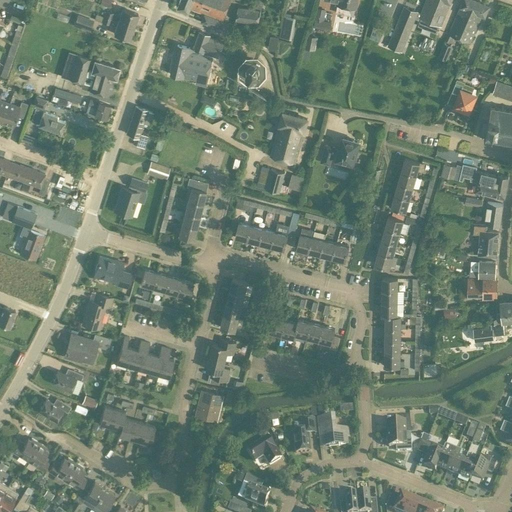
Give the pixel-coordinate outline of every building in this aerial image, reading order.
[(179,0),(177,6),(189,11),(189,8),(203,14),(201,21),(220,29),(223,20),(230,0),(179,0)] [(426,0),(419,16),(441,25),(451,0),(426,0)] [(470,42),(481,15),(484,16),(489,5),(476,0),(462,0),(449,34),(470,42)] [(249,7),(238,6),(235,20),(257,24),(260,9),(249,7)] [(417,12),(404,6),(388,45),(401,50),(417,12)] [(317,7),(315,15),(324,17),(326,9),(317,7)] [(105,10),(103,16),(111,19),(117,21),(133,26),(137,13),(121,8),(119,14),(105,10)] [(20,18),(11,14),(10,19),(19,23),(20,18)] [(111,19),(103,16),(96,14),(94,19),(109,24),(111,19)] [(283,15),(279,36),(291,39),(296,17),(283,15)] [(88,29),(91,21),(77,16),(75,24),(88,29)] [(314,26),(327,29),(329,22),(315,19),(314,26)] [(117,21),(113,33),(129,38),(133,26),(117,21)] [(15,30),(11,42),(17,45),(21,32),(20,32),(22,25),(17,24),(15,30)] [(211,34),(199,30),(193,47),(177,44),(171,73),(196,79),(195,84),(206,85),(208,73),(212,56),(201,54),(194,52),(194,49),(204,52),(218,58),(224,42),(210,37),(211,34)] [(268,48),(276,50),(279,36),(270,34),(268,48)] [(317,37),(306,35),(304,48),(315,50),(317,37)] [(11,42),(7,53),(13,56),(17,45),(11,42)] [(446,60),(452,46),(443,42),(438,56),(446,60)] [(82,82),(81,88),(89,90),(111,96),(119,67),(94,59),(90,70),(87,70),(91,59),(75,54),(68,52),(60,75),(68,78),(82,82)] [(7,53),(3,65),(9,67),(13,56),(7,53)] [(242,67),(242,71),(244,74),(247,77),(251,78),(254,78),(258,77),(261,74),(263,71),(264,67),(263,64),(261,60),(258,58),(254,56),(251,56),(247,58),(244,60),(242,64),(242,67)] [(9,67),(3,65),(0,72),(0,75),(6,77),(9,67)] [(465,82),(456,78),(446,103),(454,106),(468,111),(475,94),(462,89),(465,82)] [(511,86),(496,81),(492,94),(511,100),(511,86)] [(59,89),(57,95),(79,102),(81,95),(59,88),(59,89)] [(0,122),(2,123),(9,103),(0,99),(0,96),(1,94),(0,93),(0,122)] [(209,102),(211,97),(203,94),(200,100),(206,103),(209,102)] [(36,108),(35,108),(30,120),(38,123),(38,124),(60,131),(63,120),(56,118),(57,115),(43,110),(43,107),(44,107),(47,99),(35,95),(32,103),(37,105),(36,108)] [(93,114),(94,114),(105,118),(109,105),(98,101),(98,100),(89,97),(87,104),(88,105),(85,113),(93,116),(93,114)] [(19,106),(9,103),(2,123),(13,126),(17,115),(22,117),(27,103),(21,101),(19,106)] [(511,108),(511,110),(505,109),(503,108),(503,106),(502,106),(501,108),(491,106),(490,104),(489,106),(491,107),(485,137),(484,138),(483,138),(484,140),(486,139),(496,141),(496,142),(497,143),(497,141),(506,142),(505,144),(507,145),(507,143),(511,143),(511,108)] [(153,112),(147,110),(135,106),(126,133),(135,136),(132,143),(144,147),(148,136),(139,133),(143,123),(149,125),(153,112)] [(282,112),(270,156),(295,163),(308,119),(282,112)] [(36,143),(37,138),(25,134),(23,139),(36,143)] [(154,148),(160,150),(164,139),(158,137),(154,148)] [(358,142),(342,137),(339,148),(335,147),(336,146),(325,143),(320,162),(330,165),(332,157),(336,158),(352,163),(358,142)] [(0,172),(7,175),(11,161),(0,157),(0,172)] [(404,158),(401,171),(416,175),(419,163),(404,158)] [(7,175),(23,181),(28,167),(11,161),(7,175)] [(147,173),(166,179),(170,168),(151,161),(147,173)] [(443,163),(440,174),(453,178),(457,166),(443,163)] [(507,183),(508,176),(498,174),(497,176),(475,170),(476,167),(463,164),(460,175),(470,178),(471,173),(479,175),(478,180),(497,184),(498,181),(507,183)] [(282,183),(285,172),(261,166),(256,186),(279,192),(287,194),(289,186),(302,190),(305,176),(292,173),(288,185),(282,183)] [(28,167),(23,181),(40,187),(43,179),(45,173),(28,167)] [(377,185),(380,169),(374,167),(370,183),(377,185)] [(438,168),(433,167),(430,179),(435,180),(438,168)] [(416,175),(401,171),(398,182),(413,186),(416,175)] [(477,186),(475,192),(504,198),(507,183),(498,181),(497,184),(478,180),(479,175),(471,173),(470,178),(469,180),(478,182),(477,186)] [(138,192),(135,191),(134,191),(135,188),(144,191),(147,182),(130,176),(128,185),(130,186),(130,189),(121,187),(114,210),(130,215),(138,192)] [(430,179),(426,191),(431,192),(435,180),(430,179)] [(398,182),(394,195),(409,199),(413,186),(398,182)] [(190,187),(187,198),(202,202),(205,191),(190,187)] [(428,204),(431,192),(426,191),(423,203),(428,204)] [(394,195),(391,207),(406,211),(409,199),(394,195)] [(464,204),(474,205),(473,210),(480,211),(482,206),(483,199),(466,196),(464,204)] [(256,207),(257,202),(238,197),(235,207),(250,211),(251,206),(256,207)] [(199,215),(202,202),(187,198),(184,211),(199,215)] [(11,220),(10,220),(30,228),(36,212),(16,204),(16,205),(7,201),(1,216),(11,220)] [(487,223),(499,225),(503,204),(487,201),(484,223),(487,223)] [(268,205),(257,202),(256,207),(257,207),(256,213),(262,214),(263,209),(267,210),(268,205)] [(424,217),(428,204),(423,203),(419,215),(424,217)] [(294,236),(299,213),(281,208),(280,213),(292,216),(289,226),(287,234),(288,234),(294,236)] [(184,211),(181,223),(196,227),(199,215),(184,211)] [(388,216),(385,228),(400,232),(403,220),(388,216)] [(354,224),(342,221),(341,225),(349,227),(353,229),(354,224)] [(235,237),(247,240),(251,225),(239,222),(235,237)] [(487,230),(487,223),(484,223),(472,222),(471,234),(480,235),(478,254),(496,255),(498,231),(487,230)] [(181,223),(177,236),(192,240),(196,227),(181,223)] [(287,234),(289,226),(280,223),(277,232),(275,231),(271,246),(284,250),(288,234),(287,234)] [(417,224),(414,235),(413,236),(418,237),(422,225),(417,224)] [(263,228),(251,225),(247,240),(259,243),(263,228)] [(259,243),(271,246),(275,231),(263,228),(259,243)] [(385,228),(382,239),(397,244),(400,232),(385,228)] [(28,229),(19,252),(35,258),(40,245),(39,244),(43,234),(28,229)] [(297,249),(308,252),(312,237),(301,234),(297,249)] [(413,236),(410,248),(415,249),(418,237),(413,236)] [(308,252),(320,255),(324,240),(312,237),(308,252)] [(382,239),(378,252),(393,256),(397,244),(382,239)] [(320,255),(332,258),(336,243),(324,240),(320,255)] [(336,243),(332,258),(345,261),(349,246),(336,243)] [(411,261),(415,249),(410,248),(406,260),(411,261)] [(390,269),(393,256),(378,252),(375,264),(390,269)] [(99,256),(94,273),(109,278),(108,279),(115,281),(114,285),(127,289),(132,272),(120,269),(122,262),(99,256)] [(408,274),(411,261),(406,260),(404,270),(403,272),(408,274)] [(469,270),(469,276),(478,276),(478,277),(495,278),(495,261),(479,260),(478,270),(469,270)] [(152,287),(156,272),(143,269),(138,268),(136,275),(141,277),(139,283),(152,287)] [(168,275),(156,272),(152,287),(164,290),(168,275)] [(164,290),(176,294),(180,279),(168,275),(164,290)] [(383,277),(383,290),(398,290),(399,278),(383,277)] [(232,278),(229,291),(245,294),(248,282),(232,278)] [(192,282),(180,279),(176,294),(188,297),(192,282)] [(467,279),(467,296),(496,296),(496,279),(467,279)] [(383,290),(382,303),(398,303),(398,290),(383,290)] [(242,306),(245,294),(229,291),(226,302),(242,306)] [(110,307),(113,297),(97,292),(94,301),(88,299),(82,324),(98,328),(105,305),(110,307)] [(134,302),(147,305),(148,300),(136,297),(134,302)] [(160,304),(161,300),(154,298),(153,302),(148,300),(147,305),(158,309),(160,304)] [(511,300),(500,302),(501,312),(511,310),(511,300)] [(226,302),(223,314),(239,318),(242,306),(226,302)] [(398,303),(382,303),(382,315),(386,315),(398,315),(398,303)] [(158,309),(171,312),(172,307),(160,304),(158,309)] [(0,305),(0,312),(0,313),(0,314),(0,323),(9,327),(15,310),(3,306),(3,307),(0,305)] [(183,316),(184,311),(172,307),(171,312),(183,316)] [(454,308),(443,309),(444,318),(455,317),(454,308)] [(496,313),(497,317),(497,324),(490,324),(490,326),(473,328),(474,341),(494,339),(493,335),(504,333),(502,323),(511,321),(511,310),(501,312),(496,313)] [(223,314),(220,327),(236,331),(239,318),(223,314)] [(386,315),(386,327),(402,328),(402,315),(398,315),(386,315)] [(270,331),(281,334),(285,319),(274,316),(270,331)] [(295,334),(298,323),(285,319),(281,334),(295,338),(296,334),(295,334)] [(299,319),(298,323),(295,334),(296,334),(305,337),(309,322),(299,319)] [(305,337),(318,340),(322,325),(309,322),(305,337)] [(334,335),(336,329),(322,325),(318,340),(330,343),(329,347),(337,349),(340,336),(334,335)] [(402,328),(386,327),(386,340),(401,340),(402,328)] [(80,356),(80,359),(91,362),(96,345),(107,349),(111,338),(94,333),(92,340),(70,334),(64,356),(73,359),(75,354),(80,356)] [(127,365),(132,347),(127,346),(129,337),(124,335),(116,362),(127,365)] [(212,343),(209,356),(226,360),(228,352),(234,354),(237,342),(221,338),(219,345),(212,343)] [(127,365),(137,368),(145,341),(140,340),(138,349),(132,347),(127,365)] [(386,340),(386,352),(401,353),(401,340),(386,340)] [(150,342),(149,342),(145,341),(137,368),(148,371),(153,353),(147,352),(150,342)] [(148,371),(158,374),(166,347),(161,345),(158,355),(153,353),(148,371)] [(171,348),(166,347),(158,374),(169,377),(174,359),(168,358),(171,348)] [(401,366),(401,353),(386,352),(386,365),(401,366)] [(226,360),(209,356),(206,369),(212,371),(210,376),(209,382),(219,384),(220,379),(227,381),(230,368),(224,367),(226,360)] [(64,373),(57,370),(51,383),(70,391),(75,378),(80,380),(83,374),(67,367),(64,373)] [(235,380),(233,387),(241,389),(242,382),(235,380)] [(225,401),(237,403),(239,392),(227,389),(225,401)] [(202,391),(197,414),(216,419),(222,396),(202,391)] [(55,421),(62,409),(67,412),(70,406),(56,397),(52,403),(45,398),(38,410),(55,421)] [(98,403),(85,399),(83,405),(96,410),(98,403)] [(109,426),(114,408),(103,405),(98,423),(109,426)] [(154,408),(148,407),(147,412),(145,417),(151,419),(153,414),(154,408)] [(109,426),(119,429),(123,417),(124,411),(114,408),(109,426)] [(404,422),(410,421),(410,415),(394,416),(394,422),(387,422),(387,435),(405,433),(404,422)] [(456,416),(454,423),(465,428),(467,421),(456,416)] [(123,417),(119,429),(117,434),(128,437),(133,420),(123,417)] [(347,445),(346,437),(348,436),(348,429),(336,430),(335,418),(317,420),(320,449),(330,448),(330,449),(339,448),(338,445),(347,445)] [(316,433),(315,419),(302,421),(303,430),(293,431),(296,453),(311,451),(309,434),(316,433)] [(128,437),(139,441),(144,423),(133,420),(128,437)] [(154,426),(144,423),(139,441),(149,444),(154,426)] [(479,448),(486,427),(472,423),(468,436),(474,438),(472,446),(479,448)] [(507,435),(505,442),(511,444),(511,430),(502,427),(500,432),(507,435)] [(409,433),(405,433),(387,435),(388,447),(397,446),(397,451),(410,450),(409,433)] [(268,437),(248,450),(255,461),(263,456),(269,466),(281,458),(268,437)] [(11,451),(26,460),(37,443),(30,438),(29,440),(27,438),(26,438),(23,442),(19,439),(18,439),(11,451)] [(416,452),(422,454),(426,442),(421,440),(416,452)] [(430,450),(432,445),(426,442),(422,454),(427,456),(423,466),(435,470),(436,467),(441,454),(430,450)] [(44,449),(45,447),(37,443),(26,460),(36,467),(43,471),(50,459),(44,455),(47,451),(44,449)] [(441,454),(436,467),(447,471),(456,449),(445,444),(442,450),(441,454)] [(447,471),(458,476),(465,459),(459,457),(461,451),(456,449),(447,471)] [(470,480),(471,477),(478,461),(479,458),(474,456),(471,462),(465,459),(458,476),(470,480)] [(479,458),(478,461),(471,477),(482,481),(486,471),(492,473),(496,463),(492,461),(492,460),(480,456),(479,458)] [(53,474),(63,480),(74,462),(67,457),(65,459),(63,457),(60,462),(55,458),(47,470),(53,474)] [(81,475),(84,471),(79,468),(80,466),(74,462),(63,480),(79,490),(86,478),(81,475)] [(257,488),(260,481),(247,476),(244,483),(251,486),(245,501),(263,508),(269,492),(257,488)] [(85,494),(80,491),(75,499),(68,510),(70,511),(78,511),(81,508),(78,507),(81,503),(80,503),(81,501),(91,507),(94,503),(104,487),(94,481),(85,494)] [(5,511),(18,493),(7,487),(0,498),(0,511),(5,511)] [(114,494),(104,487),(94,503),(104,509),(114,494)] [(13,508),(19,511),(25,501),(28,496),(23,492),(13,508)] [(369,492),(357,494),(358,511),(377,511),(377,505),(370,506),(369,492)] [(358,511),(357,494),(345,495),(347,509),(340,509),(340,511),(358,511)] [(394,511),(396,511),(406,511),(412,498),(401,494),(399,497),(394,495),(389,508),(394,510),(394,511)] [(406,511),(418,511),(422,502),(412,498),(406,511)] [(39,511),(29,505),(30,504),(25,501),(19,511),(20,511),(39,511)] [(418,511),(430,511),(433,506),(422,502),(418,511)] [(251,511),(230,503),(228,510),(233,511),(251,511)]
